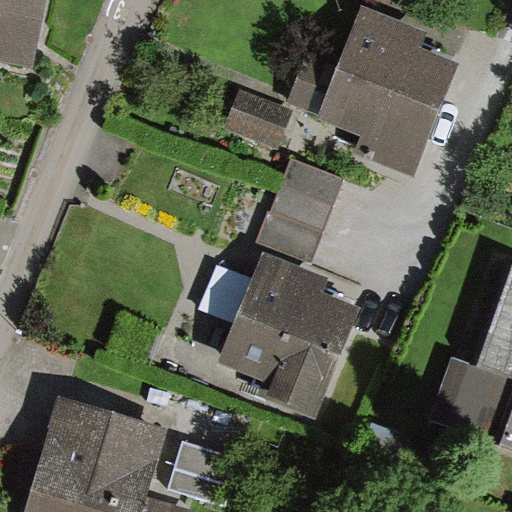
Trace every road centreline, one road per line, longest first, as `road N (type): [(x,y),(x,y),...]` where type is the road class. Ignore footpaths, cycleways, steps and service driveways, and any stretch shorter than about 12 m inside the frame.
road 1 (unknown): [(511,14),(381,335)]
road 2 (residential): [(130,0),(0,321)]
